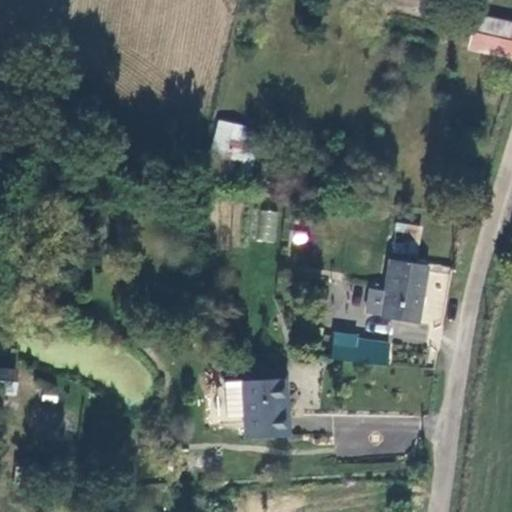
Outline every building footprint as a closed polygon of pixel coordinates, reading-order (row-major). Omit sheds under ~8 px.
[(511,26),(483,19),(476,49),(507,57),(511,39),(511,26)] [(212,153),(253,159),(257,126),(216,121),(212,153)] [(259,210),(256,240),(275,242),(278,211),(259,210)] [(386,294),(382,317),(418,323),(427,265),(392,259),(386,294)] [(367,314),(382,317),(386,294),(371,291),(367,314)] [(355,358),(358,336),(339,334),(335,356),(355,358)] [(376,364),(379,339),(358,336),(355,358),(355,362),(376,364)] [(390,364),(392,342),(379,339),(376,364),(390,364)] [(0,369),(0,390),(14,391),(15,370),(0,369)] [(246,378),(249,434),(288,432),(285,377),(246,378)] [(22,475),(23,461),(8,460),(7,473),(22,475)] [(50,464),(23,461),(22,475),(49,477),(50,464)]
